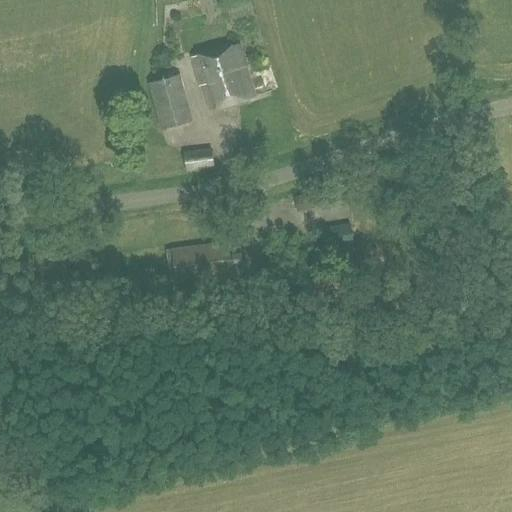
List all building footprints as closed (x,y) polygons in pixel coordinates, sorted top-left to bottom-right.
[(258,97),(250,72),(253,72),(244,42),(194,58),(203,87),(205,86),(213,111),(258,97)] [(162,130),(192,121),(180,75),(149,84),(162,130)] [(187,171),(215,167),(213,151),(185,154),(187,171)] [(325,212),(353,206),(350,187),(294,199),(297,213),(324,208),(325,212)] [(328,247),(352,245),(350,222),(322,227),(328,247)] [(170,281),(244,272),(242,237),(167,248),(170,281)] [(34,281),(67,277),(65,257),(31,261),(34,281)]
